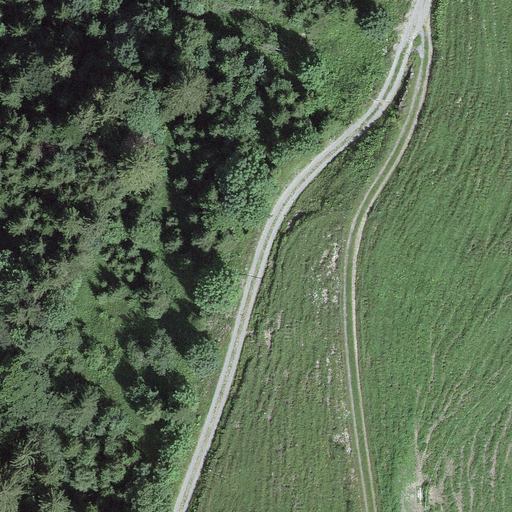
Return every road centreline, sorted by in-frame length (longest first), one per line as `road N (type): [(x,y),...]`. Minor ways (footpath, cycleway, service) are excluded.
road 1 (track): [(179,511),(278,210),(382,96),(424,0)]
road 2 (track): [(418,13),(425,59),(411,120),(352,245),(349,291),(373,511)]
